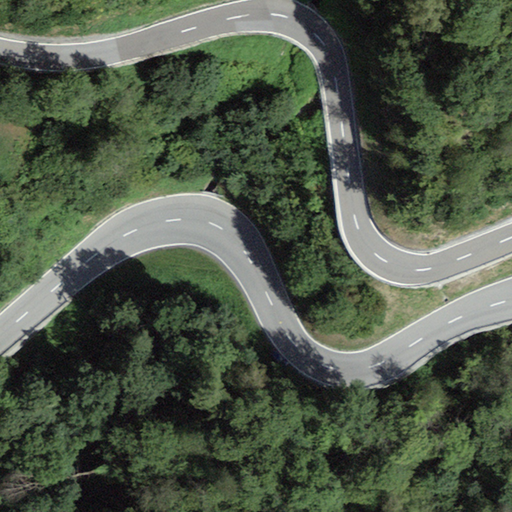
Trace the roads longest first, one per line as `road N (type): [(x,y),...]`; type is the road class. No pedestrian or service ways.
road 1 (tertiary): [(511,235),(401,270),(369,255),(348,221),(328,63),(302,24),(268,15),(65,52),(0,50)]
road 2 (tertiary): [(0,333),(92,253),(141,228),(187,217),(215,224),(236,248),(281,331),(314,366),(344,368),(388,355),(476,308),(511,300)]
